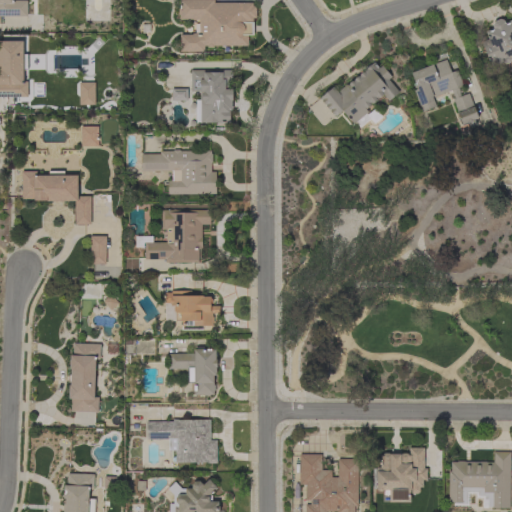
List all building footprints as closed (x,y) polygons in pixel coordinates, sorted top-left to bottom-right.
[(0,16),(0,0),(13,0),(13,1),(26,1),(27,16),(0,16)] [(213,0),(213,3),(252,3),(252,6),(255,6),(255,18),(252,18),(252,22),(253,22),(253,35),(247,35),(247,46),(213,46),(213,48),(206,48),(206,46),(204,46),(204,52),(180,52),(180,35),(192,35),(192,33),(195,33),(195,24),(199,24),(199,19),(180,19),(180,15),(178,15),(178,9),(180,9),(180,4),(179,4),(179,0),(213,0)] [(481,43),(482,42),(482,41),(488,39),(485,31),(489,30),(489,31),(492,29),(492,28),(493,28),(492,25),(493,22),(499,19),(503,20),(504,23),(511,19),(511,57),(510,58),(511,60),(510,61),(508,62),(507,63),(505,63),(503,62),(492,67),(481,43)] [(0,97),(0,41),(23,41),(23,55),(27,55),(27,70),(23,70),(23,81),(27,81),(27,97),(0,97)] [(463,86),(458,88),(460,92),(459,93),(460,96),(468,93),(478,118),(473,120),(475,125),(469,127),(467,121),(466,122),(462,124),(452,99),(454,98),(451,90),(432,98),(435,106),(421,112),(418,104),(419,104),(413,90),(417,89),(413,80),(415,80),(412,72),(432,64),(432,65),(445,60),(450,72),(456,70),(463,86)] [(369,119),(359,128),(354,122),(353,124),(342,111),(335,117),(333,114),(332,114),(329,110),(330,110),(329,109),(328,110),(325,106),(326,105),(325,104),(324,104),(321,101),(322,100),(319,98),(333,86),(337,91),(346,84),(347,85),(348,84),(352,80),(352,81),(354,80),(353,79),(357,76),(357,77),(359,75),(363,71),(363,72),(365,70),(365,69),(373,62),(378,68),(381,65),(391,77),(388,79),(398,92),(388,101),(383,94),(378,98),(378,97),(376,99),(376,100),(372,103),(371,103),(369,104),(370,105),(366,109),(364,107),(367,112),(365,114),(369,119)] [(199,91),(190,91),(190,70),(232,70),(232,81),(229,81),(229,89),(232,89),(232,101),(231,101),(231,110),(228,110),(228,113),(229,113),(229,123),(195,123),(195,100),(199,100),(199,91)] [(78,82),(94,82),(94,105),(79,105),(78,82)] [(186,90),(171,89),(170,100),(185,101),(186,90)] [(80,127),(97,126),(97,146),(81,146),(80,127)] [(168,194),(168,181),(172,181),(171,171),(141,171),(141,154),(159,154),(159,151),(172,151),(173,150),(179,150),(180,151),(210,151),(210,153),(211,154),(211,162),(210,163),(210,172),(215,172),(215,194),(168,194)] [(21,171),(36,171),(36,175),(48,175),(48,171),(63,171),(63,175),(77,175),(77,196),(90,196),(90,224),(74,224),(74,201),(46,201),(46,200),(34,200),(34,199),(21,199),(21,171)] [(134,247),(134,236),(151,236),(151,242),(166,242),(166,229),(161,229),(161,210),(209,210),(209,214),(211,214),(211,221),(209,221),(209,224),(201,225),(201,237),(202,248),(201,248),(201,249),(198,249),(198,262),(165,262),(164,259),(144,259),(144,247),(134,247)] [(105,264),(89,264),(89,236),(105,236),(105,264)] [(182,326),(182,321),(180,321),(180,320),(165,320),(165,293),(170,293),(170,291),(190,291),(190,296),(202,296),(210,296),(209,298),(211,299),(211,303),(210,304),(210,306),(219,306),(219,313),(211,313),(211,317),(213,317),(213,323),(212,323),(212,326),(201,326),(201,329),(182,330),(182,326)] [(110,294),(118,303),(110,310),(102,301),(110,294)] [(100,344),(99,359),(96,359),(94,397),(98,397),(97,412),(70,411),(71,399),(68,399),(69,385),(70,385),(71,381),(68,381),(68,375),(70,375),(70,369),(69,369),(70,356),(72,356),(73,343),(100,344)] [(167,354),(186,354),(186,353),(193,353),(193,349),(196,349),(196,347),(204,347),(204,349),(216,348),(216,358),(215,358),(215,359),(216,359),(216,368),(215,368),(215,375),(213,375),(213,384),(214,384),(214,391),(213,391),(213,395),(209,395),(209,396),(203,396),(203,395),(194,395),(194,383),(188,383),(188,369),(167,369),(167,354)] [(210,441),(216,440),(216,462),(175,463),(175,450),(168,450),(168,439),(146,439),(146,422),(172,422),(172,420),(176,419),(176,420),(209,420),(210,441)] [(423,468),(426,468),(426,480),(422,480),(422,487),(419,487),(419,492),(417,494),(411,494),(409,491),(409,496),(383,496),(382,491),(378,491),(376,489),(376,467),(379,467),(380,455),(382,455),(383,453),(388,453),(390,454),(400,454),(402,453),(406,453),(408,455),(409,455),(409,447),(423,448),(423,468)] [(478,496),(478,492),(466,492),(466,504),(453,504),(453,503),(448,503),(448,471),(450,471),(450,462),(457,462),(457,461),(464,461),(464,462),(479,462),(486,462),(493,462),(493,452),(510,452),(509,508),(491,508),(491,507),(488,507),(488,508),(481,508),(481,496),(478,496)] [(299,454),(321,454),(321,470),(331,470),(331,477),(337,477),(337,459),(357,459),(357,506),(354,506),(354,511),(336,511),(325,511),(305,511),(305,505),(310,505),(310,500),(305,500),(305,485),(299,485),(299,454)] [(93,474),(93,488),(88,488),(87,511),(62,511),(63,503),(65,503),(65,499),(63,499),(64,485),(66,485),(67,473),(93,474)] [(168,511),(168,504),(173,504),(173,495),(167,488),(174,482),(180,489),(185,489),(185,485),(191,485),(191,484),(194,481),(199,481),(202,484),(207,478),(217,488),(209,496),(211,496),(211,501),(218,501),(218,505),(219,505),(219,510),(223,510),(223,511),(168,511)]
